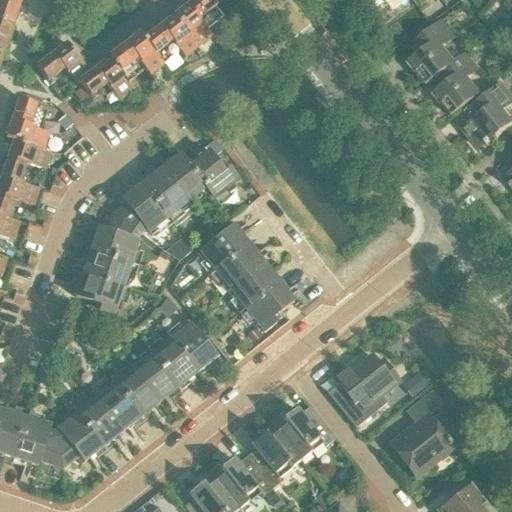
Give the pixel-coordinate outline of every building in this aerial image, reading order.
[(0,0),(0,24),(11,28),(20,0),(0,0)] [(196,0),(172,19),(197,50),(211,39),(206,32),(222,19),(206,0),(196,0)] [(143,42),(143,43),(162,67),(178,54),(183,60),(197,50),(172,19),(143,42)] [(444,46),(453,38),(441,23),(410,48),(418,57),(409,65),(426,86),(435,79),(434,78),(457,61),(456,61),(444,46)] [(0,61),(11,28),(0,24),(0,61)] [(138,36),(108,60),(127,84),(128,83),(144,71),(149,78),(162,67),(143,43),(143,42),(138,36)] [(66,45),(35,69),(36,70),(49,86),(49,87),(59,79),(58,78),(57,74),(63,70),(76,87),(79,84),(78,83),(90,75),(66,45)] [(466,80),(479,70),(465,53),(456,61),(457,61),(434,78),(435,79),(443,88),(434,96),(451,117),(478,95),(466,80)] [(133,90),(128,83),(127,84),(108,60),(90,75),(78,83),(79,84),(89,98),(92,101),(102,93),(101,92),(100,89),(106,84),(119,101),(133,90)] [(511,124),(503,113),(511,105),(511,99),(500,84),(466,111),(473,120),(461,130),(478,152),(511,125),(511,124)] [(10,126),(5,140),(5,141),(12,143),(13,142),(42,152),(48,136),(40,133),(47,113),(39,111),(25,106),(23,105),(19,104),(17,103),(13,115),(11,122),(10,126)] [(5,166),(0,179),(22,185),(25,175),(23,174),(22,171),(24,164),(44,171),(50,154),(42,152),(13,142),(12,143),(8,155),(7,158),(5,166)] [(212,159),(221,152),(213,143),(204,150),(207,153),(198,160),(196,157),(186,164),(185,165),(210,196),(219,208),(223,205),(221,202),(236,189),(234,186),(239,183),(229,170),(224,174),(212,159)] [(185,165),(186,164),(176,152),(170,157),(173,160),(159,172),(188,208),(204,195),(206,199),(210,196),(185,165)] [(143,178),(138,182),(172,225),(172,226),(174,229),(192,215),(187,209),(188,208),(159,172),(146,182),(143,178)] [(0,218),(10,222),(10,221),(13,211),(12,210),(10,207),(12,200),(32,207),(38,191),(22,185),(0,179),(0,180),(0,218)] [(113,216),(112,217),(140,236),(146,241),(150,238),(166,225),(169,228),(172,226),(172,225),(138,182),(128,191),(131,194),(122,201),(125,206),(113,216)] [(136,242),(140,236),(112,217),(107,232),(97,229),(94,240),(90,239),(85,252),(137,269),(139,264),(135,263),(141,244),(136,242)] [(0,236),(12,241),(18,224),(10,221),(10,222),(0,218),(0,236)] [(243,233),(239,235),(232,226),(195,256),(208,272),(205,274),(208,277),(251,243),(243,233)] [(192,252),(182,239),(164,254),(178,263),(192,252)] [(256,256),(260,253),(251,243),(208,277),(211,281),(214,278),(226,294),(263,265),(256,256)] [(136,273),(137,269),(85,252),(81,264),(86,265),(82,275),(82,276),(126,290),(126,289),(132,271),(136,273)] [(273,270),(270,273),(263,265),(226,294),(239,309),(235,312),(238,315),(281,281),(273,270)] [(82,276),(82,275),(78,274),(74,286),(78,288),(74,299),(100,307),(98,313),(113,318),(115,312),(118,313),(125,294),(129,296),(130,291),(126,289),(126,290),(82,276)] [(286,294),(290,291),(281,281),(238,315),(241,319),(244,317),(257,332),(260,329),(264,334),(276,324),(272,320),(293,303),(286,294)] [(207,366),(216,359),(187,322),(171,335),(169,332),(165,335),(167,338),(196,375),(199,378),(210,370),(207,366)] [(188,381),(196,375),(167,338),(152,350),(150,347),(146,350),(180,393),(191,385),(188,381)] [(170,401),(180,393),(146,350),(143,352),(145,355),(129,368),(158,405),(168,398),(170,401)] [(339,387),(328,396),(334,402),(356,430),(380,411),(387,405),(380,397),(399,382),(383,363),(379,366),(372,358),(362,366),(358,361),(334,380),(339,387)] [(150,411),(158,405),(129,368),(114,380),(112,377),(108,380),(143,423),(153,415),(150,411)] [(430,385),(420,373),(402,387),(412,399),(430,385)] [(133,431),(143,423),(108,380),(106,382),(108,385),(92,398),(121,435),(130,428),(133,431)] [(428,417),(441,407),(431,395),(408,414),(416,425),(390,446),(416,479),(454,449),(428,417)] [(113,441),(121,435),(92,398),(77,410),(75,407),(71,410),(105,453),(116,444),(113,441)] [(25,412),(24,416),(4,409),(3,413),(0,412),(0,456),(0,457),(0,458),(0,460),(11,465),(28,413),(25,412)] [(325,449),(335,441),(309,409),(300,416),(296,411),(283,421),(280,417),(269,425),(300,463),(322,445),(325,449)] [(95,461),(105,453),(71,410),(68,412),(70,415),(54,428),(58,432),(54,433),(61,471),(78,458),(83,464),(92,457),(95,461)] [(31,418),(33,415),(28,413),(11,465),(24,469),(25,465),(36,469),(38,463),(61,471),(54,433),(48,434),(51,425),(31,418)] [(279,480),(300,463),(269,425),(260,432),(263,436),(251,446),(255,452),(246,460),(271,492),(282,483),(279,480)] [(262,499),(271,492),(246,460),(237,466),(233,462),(221,471),(217,466),(206,475),(235,511),(238,511),(259,496),(262,499)] [(192,502),(183,509),(185,511),(235,511),(206,475),(197,482),(201,487),(188,497),(192,502)] [(490,511),(470,487),(439,511),(490,511)]
